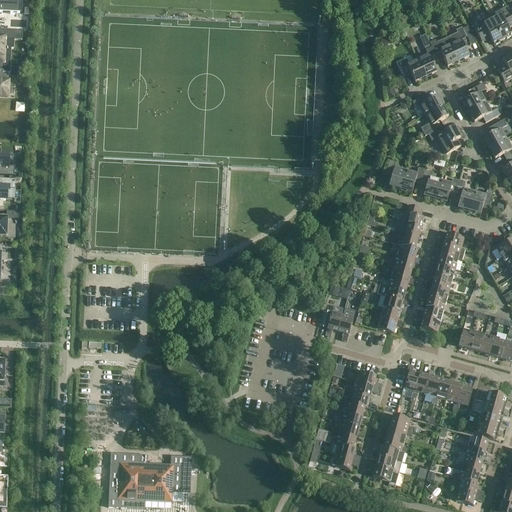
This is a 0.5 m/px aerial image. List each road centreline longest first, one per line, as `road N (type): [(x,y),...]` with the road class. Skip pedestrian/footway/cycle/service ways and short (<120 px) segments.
road 1 (unclassified): [(79,0),(55,511)]
road 2 (residential): [(438,81),(511,207)]
road 3 (residential): [(402,343),(438,212)]
